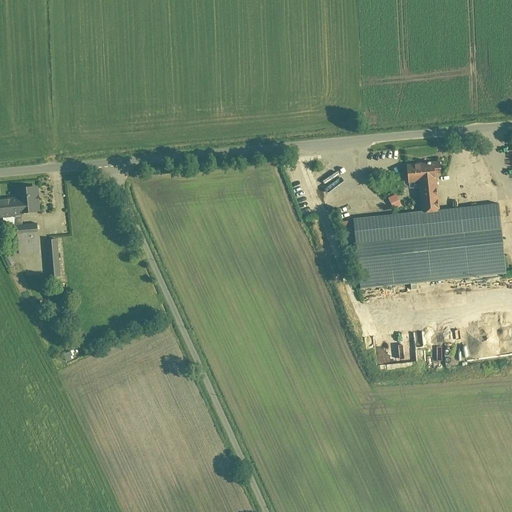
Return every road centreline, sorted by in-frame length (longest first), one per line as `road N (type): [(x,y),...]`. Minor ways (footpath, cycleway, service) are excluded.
road 1 (unclassified): [(105,166),(511,125)]
road 2 (residential): [(265,511),(105,166)]
